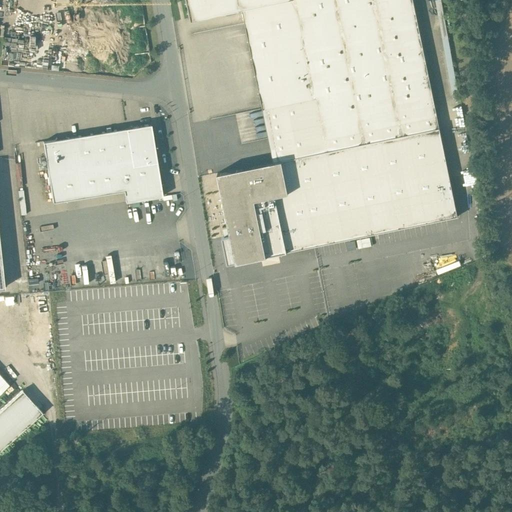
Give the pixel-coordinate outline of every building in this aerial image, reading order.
[(184,0),(188,18),(242,7),(275,0),(184,0)] [(296,0),(275,0),(242,7),(263,109),(268,108),(316,98),(296,0)] [(413,0),(296,0),(316,98),(325,139),(437,116),(413,0)] [(316,98),(268,108),(278,160),(217,173),(220,186),(231,235),(221,237),(227,264),(267,256),(458,216),(437,116),(325,139),(316,98)] [(151,124),(126,128),(136,188),(124,190),(126,202),(162,196),(151,124)] [(126,128),(43,141),(53,202),(124,190),(136,188),(126,128)] [(0,391),(8,384),(0,375),(0,391)] [(22,390),(0,409),(0,450),(42,412),(22,390)]
